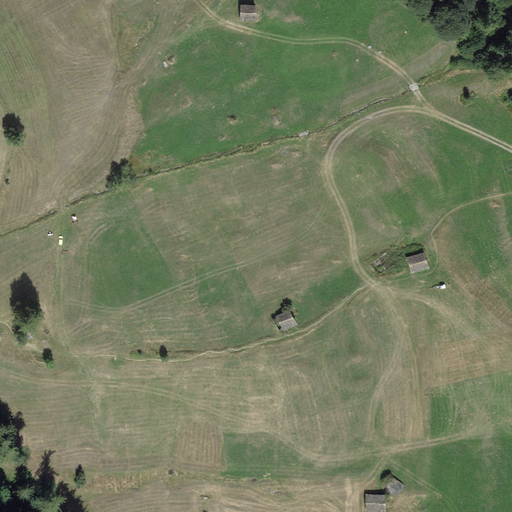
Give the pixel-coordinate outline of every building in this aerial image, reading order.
[(255,6),(243,6),(242,19),(255,19),(255,6)] [(113,23),(105,10),(92,18),(100,31),(113,23)] [(121,31),(108,34),(112,48),(124,46),(121,31)] [(427,268),(423,255),(408,260),(412,273),(427,268)] [(295,323),(289,312),(278,317),(284,329),(295,323)] [(383,495),(368,496),(368,509),(383,509),(383,495)]
